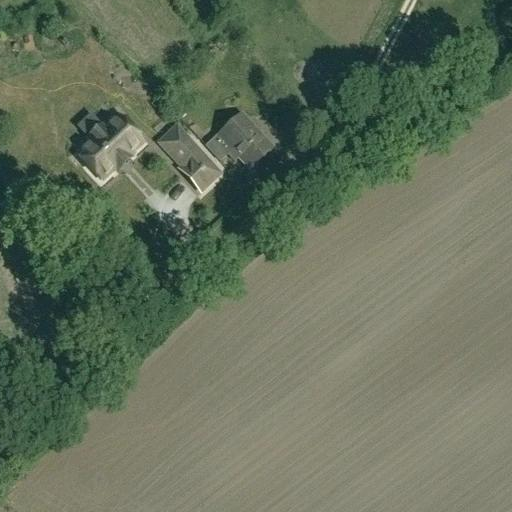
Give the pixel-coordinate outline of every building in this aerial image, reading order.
[(436,42),(420,32),(416,40),(415,40),(405,58),(423,68),(436,42)] [(289,114),(279,122),(286,130),(289,131),(296,138),(305,130),(298,122),(297,122),(289,114)] [(247,172),(270,148),(241,115),(203,149),(217,165),(227,157),(234,165),(238,162),(247,172)] [(78,158),(101,182),(141,145),(117,120),(103,133),(100,130),(88,141),(92,145),(78,158)] [(221,175),(176,128),(158,145),(155,148),(200,193),(200,194),(221,175)]
